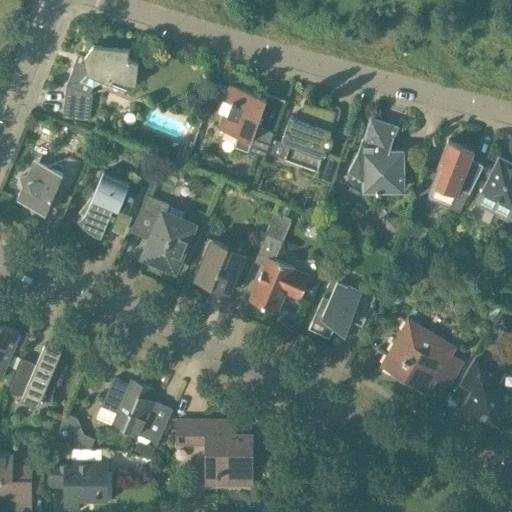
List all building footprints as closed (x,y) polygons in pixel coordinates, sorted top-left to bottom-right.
[(65,90),(62,114),(87,117),(90,98),(87,97),(93,84),(104,79),(126,88),(128,83),(134,84),(137,62),(129,57),(130,48),(93,44),(84,55),(85,65),(73,65),(65,84),(70,86),(70,90),(65,90)] [(267,155),(275,130),(258,124),(269,92),(254,86),(252,91),(229,83),(219,111),(224,112),(220,127),(239,133),(236,144),(267,155)] [(291,114),(281,140),(290,143),(285,157),(318,169),(315,176),(333,182),(343,155),(325,149),(326,145),(328,146),(330,146),(333,145),(334,143),(334,141),(333,138),(332,136),(330,135),(337,109),(305,102),(299,117),(291,114)] [(359,153),(349,169),(366,179),(366,187),(379,187),(379,190),(383,190),(383,188),(404,187),(403,169),(408,162),(404,159),(403,149),(391,150),(399,125),(373,117),(367,136),(365,135),(359,153)] [(458,190),(460,185),(470,190),(485,163),(472,156),(475,148),(449,138),(440,162),(445,164),(438,182),(458,190)] [(191,149),(180,145),(175,158),(186,162),(191,149)] [(47,213),(59,183),(71,188),(82,160),(70,155),(45,166),(33,161),(28,174),(20,177),(23,185),(17,200),(30,206),(33,214),(41,210),(47,213)] [(510,215),(511,211),(511,159),(503,155),(480,199),(510,215)] [(104,172),(94,198),(83,210),(105,229),(107,225),(125,232),(141,193),(129,188),(131,183),(104,172)] [(147,194),(131,230),(153,239),(146,256),(175,267),(193,223),(165,212),(169,203),(147,194)] [(266,233),(283,240),(292,217),(275,210),(266,233)] [(213,239),(197,277),(231,290),(243,260),(226,253),(229,246),(213,239)] [(269,257),(251,300),(279,311),(287,292),(301,298),(311,274),(269,257)] [(333,277),(314,318),(310,327),(329,335),(334,325),(345,331),(351,320),(364,326),(377,298),(333,277)] [(492,327),(509,337),(511,331),(511,316),(502,311),(492,327)] [(0,372),(2,373),(7,361),(20,330),(3,323),(5,319),(0,316),(0,372)] [(411,320),(385,365),(429,391),(437,378),(451,386),(465,362),(452,354),(456,347),(411,320)] [(19,358),(7,388),(24,391),(22,394),(38,401),(41,395),(53,397),(56,369),(53,367),(62,347),(46,340),(35,365),(19,358)] [(476,394),(465,412),(499,432),(506,421),(503,419),(510,409),(511,410),(511,390),(508,388),(507,391),(498,386),(505,373),(492,366),(475,355),(458,383),(476,394)] [(115,374),(103,403),(119,410),(115,421),(159,439),(170,412),(156,406),(158,399),(151,396),(155,386),(131,376),(130,380),(115,374)] [(82,441),(85,434),(78,418),(67,413),(57,436),(82,441)] [(178,417),(178,439),(207,440),(207,466),(220,466),(220,480),(246,480),(246,450),(252,450),(252,430),(227,430),(227,417),(178,417)] [(72,440),(49,436),(49,480),(64,480),(64,508),(80,508),(80,497),(109,497),(108,457),(72,458),(72,440)] [(136,448),(151,454),(155,446),(139,439),(136,448)] [(0,450),(0,494),(12,495),(12,507),(33,507),(34,467),(45,468),(45,457),(31,457),(31,462),(13,461),(14,451),(0,450)]
